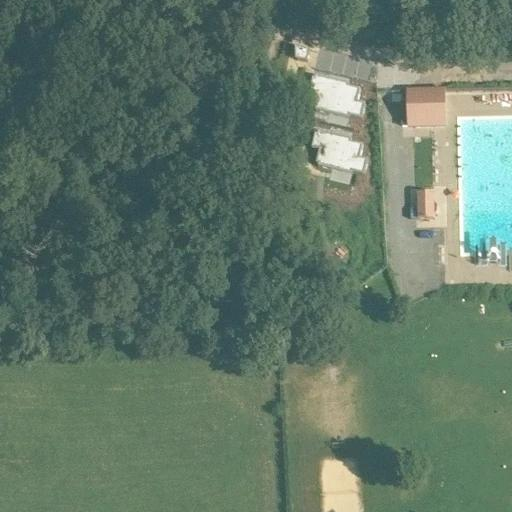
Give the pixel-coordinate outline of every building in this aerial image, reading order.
[(311,56),(296,53),(296,66),(308,69),(311,56)] [(316,85),(313,85),(310,99),(318,101),(314,114),(316,115),(316,117),(329,121),(330,118),(363,126),(366,110),(358,109),(361,96),(328,88),(329,86),(316,83),(316,85)] [(444,98),(410,98),(410,109),(410,129),(410,132),(444,132),(444,98)] [(410,129),(410,109),(400,110),(401,130),(410,129)] [(318,141),(316,140),(313,155),(320,157),(317,170),(319,171),(319,173),(332,176),(332,174),(365,182),(369,166),(361,164),(364,152),(331,144),(332,141),(319,139),(318,141)] [(434,199),(418,199),(419,225),(434,225),(434,221),(437,218),(437,212),(434,209),(434,199)]
